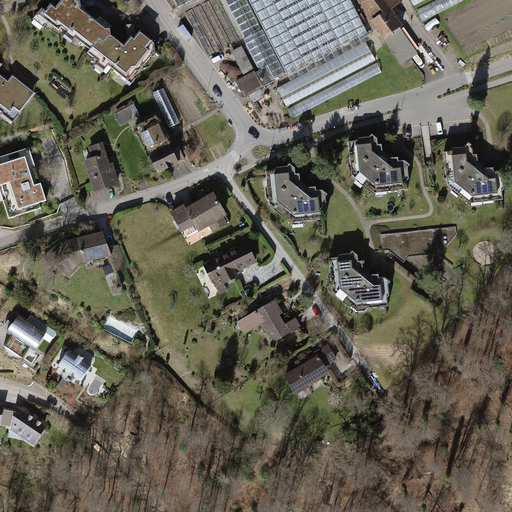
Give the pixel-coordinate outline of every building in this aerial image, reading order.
[(45,7),(38,17),(85,50),(99,31),(74,12),(74,4),(68,0),(63,0),(61,4),(58,2),(50,11),(45,7)] [(175,0),(181,11),(202,0),(175,0)] [(364,37),(345,0),(221,0),(264,86),(364,37)] [(355,0),(402,66),(418,55),(388,13),(400,4),(397,0),(355,0)] [(99,31),(85,50),(121,77),(127,70),(131,71),(145,54),(141,52),(147,43),(135,35),(129,43),(126,41),(120,49),(106,37),(105,31),(99,31)] [(254,71),(240,46),(230,51),(244,76),(254,71)] [(263,88),(254,71),(244,76),(234,80),(244,99),(263,88)] [(0,79),(0,109),(13,119),(31,95),(9,78),(5,83),(0,79)] [(165,89),(154,94),(171,129),(182,124),(165,89)] [(153,118),(130,129),(154,179),(184,164),(176,148),(169,152),(153,118)] [(30,146),(0,155),(0,186),(10,217),(41,207),(39,201),(47,198),(30,146)] [(106,167),(99,146),(82,151),(86,162),(89,161),(100,192),(116,187),(108,166),(106,167)] [(367,147),(352,147),(356,175),(372,190),(400,187),(398,171),(389,172),(368,154),(367,147)] [(462,158),(447,160),(450,186),(468,203),(493,198),(491,182),(484,183),(463,165),(462,158)] [(284,177),(265,178),(269,204),(290,219),(317,216),(314,200),(305,200),(284,184),(284,177)] [(212,191),(167,215),(177,232),(189,226),(194,235),(206,229),(210,236),(230,224),(212,191)] [(454,228),(381,237),(382,251),(387,251),(403,264),(407,257),(438,255),(456,236),(454,228)] [(62,241),(52,251),(69,275),(76,267),(106,259),(98,233),(62,241)] [(246,245),(199,267),(210,289),(256,266),(246,245)] [(347,264),(331,265),(333,293),(352,308),(379,305),(376,289),(370,290),(347,271),(347,264)] [(272,300),(233,323),(240,337),(258,326),(268,344),(297,327),(292,318),(281,325),(277,319),(282,316),(272,300)] [(28,317),(24,323),(12,316),(1,333),(32,354),(43,337),(51,342),(56,335),(28,317)] [(327,347),(276,378),(287,397),(323,376),(321,371),(336,362),(327,347)] [(60,351),(47,367),(75,386),(88,369),(92,363),(91,358),(79,351),(74,351),(69,357),(60,351)] [(12,404),(0,405),(0,432),(6,432),(12,404)] [(51,424),(12,404),(6,432),(35,447),(51,424)]
